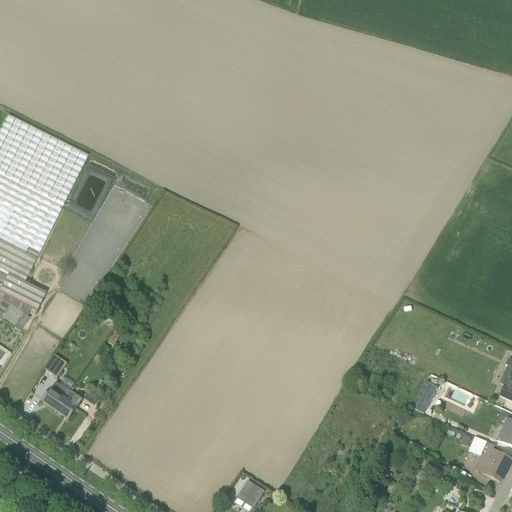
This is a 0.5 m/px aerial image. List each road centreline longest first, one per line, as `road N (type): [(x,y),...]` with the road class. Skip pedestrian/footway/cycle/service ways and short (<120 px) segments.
road 1 (unclassified): [(156,511),(0,404)]
road 2 (secondary): [(113,511),(0,432)]
